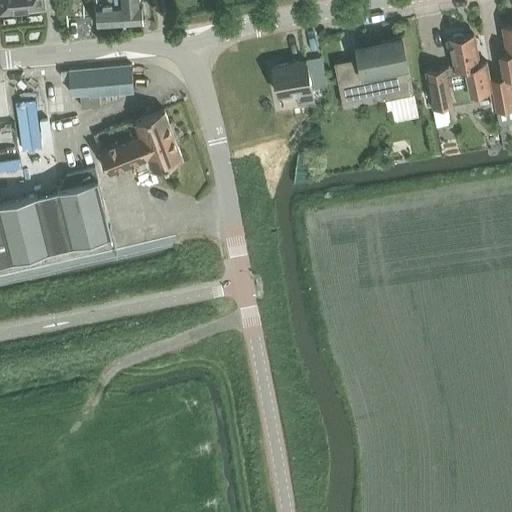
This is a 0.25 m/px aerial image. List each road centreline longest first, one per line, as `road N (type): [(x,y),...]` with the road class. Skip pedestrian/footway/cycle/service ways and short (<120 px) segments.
road 1 (tertiary): [(285,511),(217,143),(190,53)]
road 2 (tertiary): [(190,53),(257,25),(402,0)]
road 3 (tertiary): [(190,53),(134,46),(0,62)]
